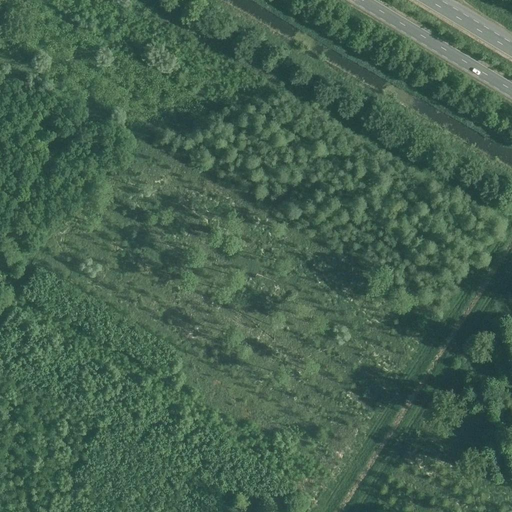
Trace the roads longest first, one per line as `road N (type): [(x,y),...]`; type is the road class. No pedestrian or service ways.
road 1 (track): [(329,511),(511,227)]
road 2 (track): [(351,511),(511,261)]
road 3 (primary): [(362,0),(511,89)]
